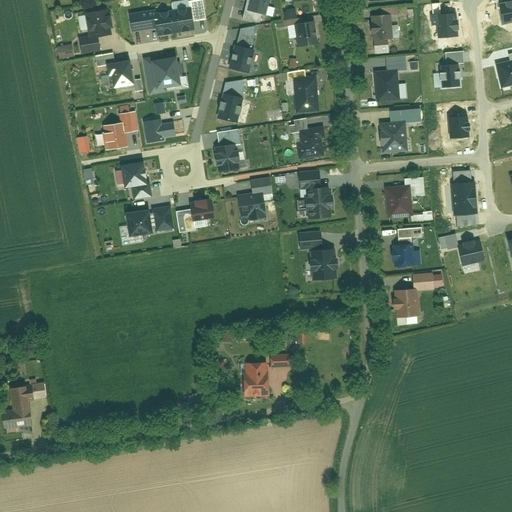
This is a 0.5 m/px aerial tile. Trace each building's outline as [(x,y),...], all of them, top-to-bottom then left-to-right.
[(194,0),(190,1),(191,6),(194,6),(196,21),(208,19),(204,0),(194,0)] [(249,9),(250,0),(248,0),(244,18),(262,22),(264,13),(249,9)] [(270,0),(250,0),(249,9),(264,13),(267,14),(270,5),(270,0)] [(277,7),(270,5),(267,14),(275,16),(277,7)] [(191,6),(158,12),(155,13),(158,27),(160,35),(197,30),(196,21),(194,6),(191,6)] [(110,8),(87,12),(91,36),(91,38),(101,36),(114,34),(110,8)] [(158,9),(131,13),(134,32),(158,27),(155,13),(158,12),(158,9)] [(393,14),(372,15),(374,40),(394,39),(393,14)] [(293,19),(285,19),(286,38),(294,38),(293,19)] [(316,21),(296,24),(300,46),(319,43),(316,21)] [(91,36),(81,37),(83,54),(102,50),(101,36),(91,38),(91,36)] [(74,44),(60,45),(62,60),(76,57),(74,44)] [(254,51),(235,46),(230,69),(248,73),(254,51)] [(116,52),(97,55),(98,66),(109,64),(118,62),(116,52)] [(168,92),(168,87),(158,89),(153,60),(163,59),(162,55),(145,57),(152,94),(168,92)] [(163,59),(153,60),(158,89),(168,87),(183,85),(179,56),(163,59)] [(118,62),(109,64),(112,89),(136,85),(135,79),(132,60),(118,62)] [(511,84),(511,60),(495,64),(500,87),(511,84)] [(460,86),(458,64),(439,66),(441,88),(460,86)] [(397,71),(376,73),(378,100),(399,99),(397,71)] [(318,75),(296,77),(298,113),(321,110),(318,75)] [(143,78),(135,79),(136,85),(137,91),(145,90),(143,78)] [(245,97),(225,92),(218,118),(239,124),(245,97)] [(187,95),(179,97),(180,103),(188,102),(187,95)] [(163,102),(153,103),(154,114),(164,113),(163,102)] [(121,113),(122,123),(125,122),(127,132),(141,131),(138,111),(121,113)] [(470,136),(469,116),(447,118),(448,138),(470,136)] [(163,118),(145,121),(148,144),(167,141),(166,137),(178,136),(175,121),(164,123),(163,118)] [(407,120),(381,123),(383,153),(410,149),(407,120)] [(122,123),(105,125),(108,150),(130,147),(127,132),(125,122),(122,123)] [(326,127),(301,130),(302,142),(298,142),(301,159),(326,156),(324,138),(327,137),(326,127)] [(88,142),(80,144),(82,158),(91,157),(88,142)] [(237,144),(216,147),(220,172),(241,169),(237,144)] [(147,161),(123,165),(127,189),(150,185),(147,161)] [(92,184),(91,168),(83,169),(84,185),(92,184)] [(474,181),(450,183),(452,216),(476,214),(474,181)] [(412,185),(387,187),(390,217),(415,215),(412,185)] [(331,186),(307,188),(310,219),(333,217),(331,186)] [(264,191),(239,195),(243,218),(249,217),(250,220),(268,218),(264,191)] [(213,199),(192,202),(195,222),(217,219),(213,199)] [(172,205),(153,208),(157,232),(175,229),(172,205)] [(152,209),(128,213),(131,237),(155,233),(152,209)] [(415,238),(390,241),(393,266),(421,263),(419,248),(416,248),(415,238)] [(479,240),(458,244),(462,265),(483,261),(479,240)] [(337,248),(312,250),(314,280),(339,278),(337,248)] [(419,288),(396,290),(398,317),(421,315),(419,288)] [(272,362),(237,363),(238,396),(273,395),(272,362)] [(4,411),(0,411),(0,427),(39,423),(34,383),(1,387),(4,411)]
